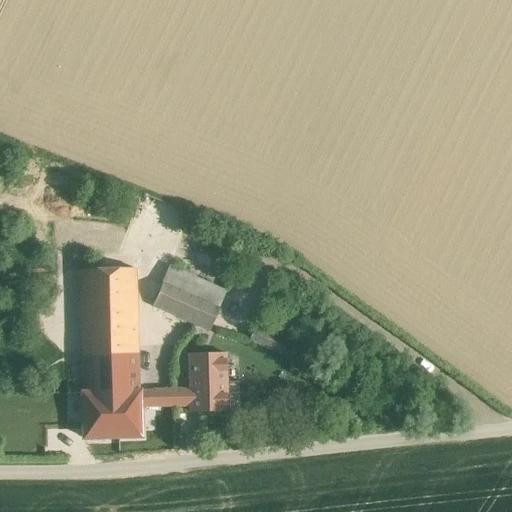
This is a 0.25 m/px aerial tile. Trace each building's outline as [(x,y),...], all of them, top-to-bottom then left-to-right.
[(227,292),(171,265),(152,306),(208,332),(227,292)] [(141,269),(78,270),(80,391),(142,390),(141,269)] [(299,346),(256,326),(249,340),(292,361),(299,346)] [(226,354),(188,354),(189,389),(142,390),(143,408),(189,407),(189,413),(227,412),(226,354)] [(142,390),(80,391),(81,440),(143,439),(143,408),(142,390)]
